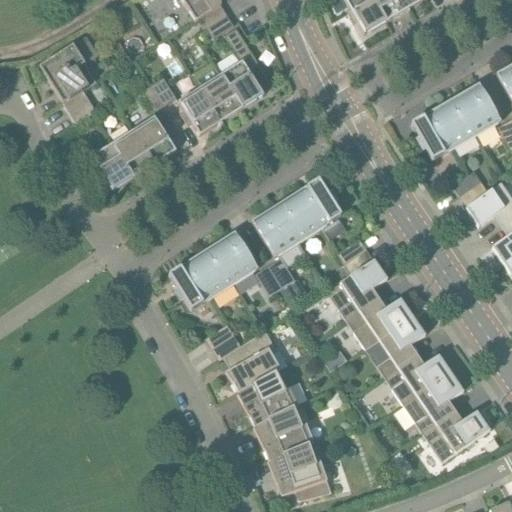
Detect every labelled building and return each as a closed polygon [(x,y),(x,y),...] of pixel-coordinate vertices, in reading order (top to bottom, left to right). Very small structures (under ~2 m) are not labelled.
[(178,0),(195,25),(200,22),(220,9),(214,0),(178,0)] [(363,38),(385,25),(370,0),(349,0),(343,3),(348,12),(345,14),(352,27),(356,25),(363,38)] [(370,0),(385,25),(407,13),(399,0),(370,0)] [(399,0),(407,13),(429,0),(428,0),(399,0)] [(206,32),(226,20),(220,9),(200,22),(206,32)] [(226,20),(206,32),(212,42),(232,29),(226,20)] [(220,79),(241,112),(262,99),(254,86),(258,84),(251,73),(257,70),(263,81),(265,80),(235,34),(224,41),(240,66),(220,79)] [(38,71),(62,108),(82,95),(87,91),(75,73),(97,59),(85,40),(38,71)] [(220,126),(241,112),(220,79),(213,68),(192,81),(199,92),(220,126)] [(511,107),(511,68),(495,78),(511,107)] [(164,110),(176,102),(163,82),(151,89),(164,110)] [(476,139),(500,126),(478,88),(453,102),(476,139)] [(152,117),(164,110),(151,89),(139,97),(152,117)] [(199,140),(220,126),(199,92),(177,106),(183,114),(179,117),(187,129),(191,127),(199,140)] [(62,108),(68,118),(89,105),(82,95),(62,108)] [(454,152),(476,139),(453,102),(430,115),(454,152)] [(95,115),(89,105),(68,118),(75,128),(95,115)] [(444,158),(454,152),(430,115),(422,120),(422,121),(410,128),(418,142),(414,144),(421,156),(425,154),(431,164),(443,157),(444,158)] [(154,168),(175,155),(167,142),(170,140),(162,127),(159,129),(153,121),(132,135),(154,168)] [(510,154),(511,152),(511,126),(510,123),(497,131),(510,154)] [(133,181),(154,168),(132,135),(111,148),(133,181)] [(111,195),(133,181),(111,148),(90,161),(95,170),(91,172),(99,185),(103,182),(111,195)] [(458,201),(480,186),(473,175),(451,190),(458,201)] [(328,228),(328,227),(340,219),(334,209),(338,207),(330,195),(326,197),(317,184),(305,191),(299,195),(322,231),(328,228)] [(466,211),(488,196),(480,186),(458,201),(466,211)] [(499,230),(511,221),(511,205),(511,206),(500,188),(488,196),(466,211),(465,212),(477,231),(493,220),(499,230)] [(296,248),(322,231),(299,195),(273,211),(296,248)] [(274,262),(296,248),(273,211),(251,225),(274,262)] [(504,269),(511,263),(511,221),(499,230),(506,241),(491,251),(504,269)] [(209,252),(233,288),(257,273),(234,236),(209,252)] [(344,268),(366,253),(358,243),(336,258),(344,268)] [(214,300),(233,288),(209,252),(190,264),(214,300)] [(351,279),(373,264),(366,253),(344,268),(351,279)] [(281,292),(294,284),(280,262),(267,270),(281,292)] [(202,308),(214,300),(190,264),(179,271),(167,279),(176,292),(172,295),(180,307),(184,305),(190,315),(202,307),(202,308)] [(378,303),(371,293),(387,282),(374,264),(373,264),(351,279),(325,296),(345,325),(378,303)] [(269,301),(281,292),(267,270),(254,278),(269,301)] [(378,345),(413,321),(400,303),(385,313),(378,303),(345,325),(365,354),(378,345)] [(383,381),(416,359),(409,349),(425,339),(413,321),(378,345),(389,361),(376,370),(383,381)] [(211,354),(233,339),(226,328),(204,343),(211,354)] [(238,398),(275,377),(280,374),(268,353),(273,350),(263,336),(228,359),(235,371),(224,377),(232,387),(238,398)] [(223,362),(240,350),(233,339),(211,354),(218,364),(223,362)] [(383,381),(403,411),(451,377),(438,359),(423,369),(416,359),(383,381)] [(254,431),(293,412),(298,410),(287,387),(282,390),(275,377),(238,398),(236,399),(248,421),(249,420),(254,431)] [(421,438),(454,415),(448,405),(463,395),(451,377),(403,411),(421,438)] [(268,466),(308,449),(313,447),(303,424),(298,426),(293,412),(254,431),(252,432),(263,455),(264,454),(268,466)] [(421,438),(441,467),(489,434),(477,415),(461,426),(454,415),(421,438)] [(276,489),(280,501),(294,496),(298,505),(330,497),(318,461),(313,463),(308,449),(268,466),(266,466),(276,489)]
